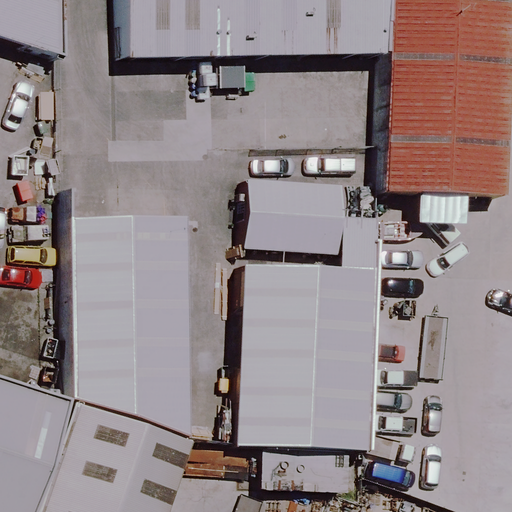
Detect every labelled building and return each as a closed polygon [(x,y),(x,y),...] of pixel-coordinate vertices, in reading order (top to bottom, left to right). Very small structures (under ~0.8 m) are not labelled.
[(63,0),(0,0),(0,29),(62,49),(63,0)] [(130,0),(130,55),(395,48),(397,0),(130,0)] [(510,193),(511,145),(511,0),(397,0),(395,48),(391,188),(510,193)] [(59,72),(25,73),(27,142),(61,142),(59,72)] [(236,185),(231,254),(321,260),(326,192),(236,185)] [(74,396),(193,434),(188,213),(74,218),(74,396)] [(359,225),(326,224),(324,275),(226,271),(218,452),(349,458),(359,225)] [(36,511),(74,396),(0,372),(0,511),(36,511)] [(167,511),(193,434),(74,396),(36,511),(167,511)]
